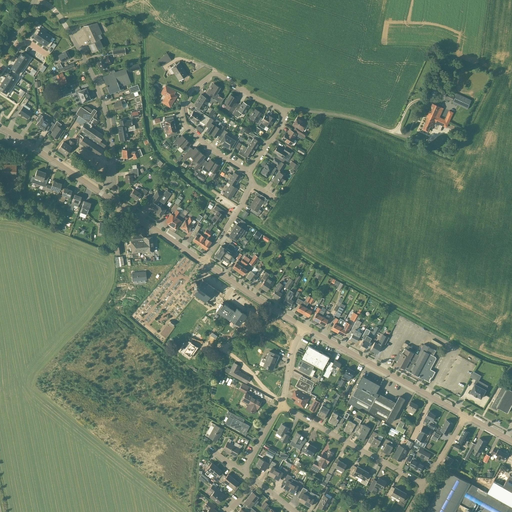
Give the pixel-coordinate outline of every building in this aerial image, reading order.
[(99,26),(97,23),(84,26),(91,43),(99,39),(102,38),(100,35),(102,34),(99,26)] [(33,38),(39,42),(45,33),(39,29),(39,30),(36,28),(33,33),(35,35),(33,38)] [(51,37),(45,33),(39,42),(44,46),(45,45),(47,47),(51,42),(48,40),(51,37)] [(99,39),(91,43),(88,44),(92,52),(103,47),(99,39)] [(125,47),(112,49),(113,57),(126,55),(125,47)] [(20,53),(17,58),(26,64),(31,57),(24,52),(23,55),(20,53)] [(66,52),(59,56),(57,57),(60,63),(62,62),(69,58),(66,52)] [(162,67),(172,61),(167,54),(157,60),(162,67)] [(103,58),(104,59),(97,62),(100,70),(107,66),(107,65),(111,63),(108,56),(105,58),(104,57),(103,58)] [(26,64),(17,58),(14,62),(23,69),(26,64)] [(11,72),(19,77),(18,76),(23,69),(14,62),(10,67),(13,69),(11,72)] [(175,74),(183,69),(179,63),(171,68),(175,74)] [(111,71),(109,75),(104,77),(107,87),(121,82),(122,86),(131,83),(125,69),(115,73),(114,70),(111,71)] [(187,75),(183,69),(175,74),(179,81),(187,75)] [(7,73),(4,78),(14,84),(19,77),(11,72),(12,72),(10,75),(7,73)] [(61,77),(60,74),(52,77),(54,81),(57,80),(59,85),(60,86),(64,84),(64,83),(67,82),(65,76),(61,77)] [(14,84),(4,78),(1,82),(10,89),(14,84)] [(0,92),(5,96),(10,89),(1,82),(0,83),(0,89),(0,92)] [(124,91),(122,86),(121,82),(107,87),(110,93),(118,90),(119,93),(124,91)] [(210,87),(211,88),(209,91),(208,90),(206,93),(212,97),(215,98),(214,99),(217,101),(221,103),(224,98),(223,97),(223,96),(219,94),(219,95),(218,94),(219,92),(218,91),(220,88),(214,84),(213,84),(212,84),(210,87)] [(166,85),(165,86),(161,93),(166,96),(162,102),(170,107),(176,96),(174,95),(176,91),(166,85)] [(131,88),(133,93),(125,96),(133,93),(139,91),(140,91),(138,86),(131,88)] [(81,103),(82,103),(91,100),(86,88),(81,90),(80,89),(75,91),(76,95),(77,94),(81,103)] [(70,89),(61,92),(62,97),(72,94),(70,89)] [(444,98),(452,102),(455,96),(447,93),(444,98)] [(467,109),(472,100),(456,93),(452,102),(467,109)] [(20,105),(23,107),(19,113),(22,116),(22,115),(28,119),(32,113),(23,107),(30,97),(27,94),(25,97),(26,98),(20,105)] [(206,94),(204,97),(201,95),(198,100),(208,106),(206,105),(208,102),(211,104),(213,102),(215,104),(217,101),(214,99),(212,98),(206,94)] [(237,99),(230,95),(225,103),(227,104),(225,107),(232,112),(235,106),(233,105),(237,99)] [(125,100),(121,101),(117,102),(117,103),(113,104),(115,110),(123,108),(122,105),(126,103),(125,100)] [(208,106),(198,100),(194,105),(197,106),(195,109),(197,110),(200,112),(200,111),(204,113),(208,106)] [(244,114),(249,106),(243,102),(239,110),(236,108),(232,114),(238,117),(241,112),(244,114)] [(429,113),(439,118),(443,108),(438,106),(438,105),(436,104),(436,105),(433,104),(429,113)] [(100,120),(96,118),(97,116),(97,115),(96,113),(95,112),(96,111),(94,110),(93,110),(88,107),(87,106),(86,106),(85,106),(84,107),(83,107),(82,108),(81,107),(76,113),(78,114),(77,115),(81,117),(77,122),(83,126),(81,129),(77,135),(82,139),(80,143),(99,156),(103,149),(106,145),(102,143),(100,141),(104,136),(91,127),(93,125),(95,126),(100,120)] [(212,108),(207,115),(211,117),(216,111),(212,108)] [(259,124),(262,118),(258,116),(261,112),(254,108),(249,117),(259,124)] [(197,110),(195,113),(193,112),(189,118),(192,119),(192,120),(192,121),(194,122),(195,122),(195,121),(198,123),(202,117),(203,118),(204,115),(200,112),(197,110)] [(445,120),(449,122),(453,113),(449,111),(445,120)] [(449,122),(445,120),(439,118),(429,113),(426,118),(427,119),(423,129),(428,131),(430,126),(432,127),(435,122),(446,127),(449,122)] [(269,127),(274,119),(266,114),(261,122),(264,124),(263,124),(269,127)] [(47,128),(50,130),(54,124),(40,115),(36,120),(39,122),(37,125),(45,131),(47,128)] [(292,125),(300,130),(298,133),(305,137),(307,134),(302,131),(307,123),(297,117),(292,125)] [(164,119),(165,123),(164,123),(165,127),(166,127),(166,128),(175,126),(173,120),(168,121),(167,118),(164,119)] [(211,134),(216,126),(213,125),(215,121),(210,118),(209,120),(211,122),(206,131),(211,134)] [(120,121),(120,123),(121,126),(118,127),(120,136),(119,136),(120,140),(129,139),(126,127),(133,126),(132,120),(125,121),(125,120),(120,121)] [(61,124),(57,121),(53,126),(56,128),(51,135),(57,139),(63,130),(59,127),(61,124)] [(218,128),(216,126),(211,134),(216,137),(217,135),(223,126),(220,124),(218,128)] [(166,128),(167,129),(166,130),(166,133),(167,133),(168,137),(172,136),(171,133),(176,132),(175,126),(166,128)] [(253,134),(246,129),(244,133),(248,136),(249,135),(253,138),(250,143),(257,147),(260,142),(256,140),(258,137),(253,134)] [(221,141),(219,143),(220,143),(221,144),(222,145),(223,145),(225,146),(230,137),(227,135),(229,133),(226,132),(224,130),(221,134),(222,134),(224,136),(221,141)] [(293,138),(296,134),(290,130),(287,134),(286,133),(282,139),(291,145),(294,139),(293,138)] [(230,137),(225,146),(226,147),(227,148),(228,148),(229,149),(230,149),(233,143),(236,145),(239,140),(241,137),(241,136),(240,135),(238,139),(234,136),(233,139),(230,137)] [(180,146),(186,140),(182,136),(177,141),(175,140),(173,143),(176,145),(177,143),(180,146)] [(70,140),(67,144),(63,142),(58,149),(66,155),(71,147),(74,143),(70,140)] [(186,140),(180,146),(183,149),(182,151),(185,153),(187,151),(186,149),(190,144),(186,140)] [(250,143),(247,148),(254,152),(257,147),(250,143)] [(244,146),(241,151),(240,150),(238,153),(246,158),(247,155),(250,157),(254,152),(247,148),(244,146)] [(285,160),(288,154),(291,150),(285,147),(284,150),(277,146),(273,153),(282,158),(280,161),(283,162),(285,160)] [(193,159),(200,152),(195,148),(191,153),(188,151),(182,157),(185,160),(189,155),(193,159)] [(137,150),(131,150),(130,149),(122,150),(123,158),(131,157),(131,155),(132,155),(133,159),(143,156),(140,149),(137,150)] [(193,159),(191,162),(195,166),(194,168),(197,170),(203,164),(200,161),(205,156),(200,152),(193,159)] [(280,162),(279,161),(274,158),(272,161),(277,165),(276,167),(277,168),(280,162)] [(210,171),(215,163),(210,160),(205,167),(204,166),(202,169),(208,173),(210,171)] [(289,166),(296,169),(298,165),(291,161),(289,166)] [(220,166),(215,163),(210,171),(213,172),(211,175),(215,178),(217,174),(216,173),(220,166)] [(267,163),(266,165),(261,173),(268,177),(269,174),(272,175),(276,168),(267,163)] [(11,182),(11,177),(16,177),(16,165),(2,165),(1,176),(5,177),(4,189),(13,189),(14,182),(11,182)] [(138,168),(132,169),(132,171),(130,171),(131,175),(125,175),(126,182),(132,182),(132,178),(135,178),(135,176),(138,176),(138,168)] [(48,178),(44,176),(45,173),(37,171),(35,177),(41,180),(40,185),(45,187),(48,178)] [(234,172),(232,175),(229,173),(227,175),(238,182),(241,177),(234,172)] [(285,180),(284,179),(285,176),(279,172),(274,181),(280,184),(281,183),(283,184),(284,183),(285,181),(285,180)] [(238,182),(227,175),(226,178),(229,180),(227,183),(230,184),(235,187),(238,182)] [(53,181),(52,186),(47,184),(44,192),(48,193),(48,192),(50,192),(52,189),(59,191),(61,184),(53,181)] [(230,184),(228,187),(225,185),(224,187),(234,194),(237,188),(235,187),(230,184)] [(234,194),(224,187),(223,188),(222,189),(225,192),(224,194),(231,199),(234,194)] [(62,195),(63,195),(62,196),(59,194),(58,200),(59,201),(58,202),(61,204),(62,202),(64,203),(65,199),(69,200),(70,197),(72,191),(65,188),(62,195)] [(141,188),(138,192),(134,189),(130,195),(137,200),(140,195),(144,197),(148,191),(144,189),(143,190),(141,188)] [(154,213),(155,213),(160,217),(165,209),(162,207),(163,204),(163,205),(169,196),(164,193),(163,194),(157,190),(149,203),(154,206),(152,209),(155,211),(154,213)] [(73,201),(71,204),(69,203),(67,208),(72,210),(75,202),(79,203),(81,197),(75,195),(73,201)] [(178,205),(183,197),(179,195),(178,198),(177,198),(174,202),(178,205)] [(256,196),(253,202),(261,206),(262,204),(265,205),(268,200),(265,198),(264,201),(256,196)] [(84,201),(82,207),(80,212),(83,213),(87,214),(88,210),(90,204),(84,201)] [(261,206),(253,202),(249,207),(252,209),(250,211),(258,216),(261,211),(259,209),(261,206)] [(179,206),(176,210),(173,215),(171,214),(166,222),(167,223),(176,229),(182,221),(185,216),(181,213),(183,209),(179,206)] [(213,209),(218,212),(212,220),(218,224),(224,215),(223,215),(225,212),(216,206),(213,209)] [(191,224),(193,221),(189,218),(187,222),(185,221),(180,228),(188,233),(193,226),(191,224)] [(232,229),(240,234),(244,230),(245,231),(247,228),(239,223),(238,225),(236,224),(235,226),(234,225),(232,229)] [(143,228),(129,230),(131,241),(132,253),(133,257),(138,257),(138,252),(146,252),(154,251),(152,237),(145,238),(143,228)] [(207,229),(204,233),(206,235),(199,245),(206,250),(208,247),(209,247),(212,242),(207,239),(211,233),(207,229)] [(240,234),(232,229),(230,232),(231,232),(229,234),(231,235),(229,238),(235,241),(236,239),(237,239),(240,234)] [(206,235),(204,233),(202,236),(198,233),(197,233),(193,241),(199,245),(206,235)] [(114,255),(122,254),(119,235),(112,236),(114,255)] [(221,246),(219,249),(214,255),(220,259),(221,259),(223,260),(224,260),(229,263),(236,254),(232,251),(235,247),(230,243),(226,249),(221,246)] [(255,255),(249,263),(252,266),(256,261),(258,259),(258,257),(255,255)] [(115,267),(123,266),(123,256),(115,256),(115,267)] [(245,256),(239,264),(236,262),(232,268),(238,271),(247,257),(245,256)] [(250,259),(247,257),(238,271),(243,275),(247,270),(244,268),(250,259)] [(257,277),(262,269),(260,267),(255,274),(251,271),(247,278),(252,282),(256,276),(257,277)] [(265,280),(264,281),(260,287),(266,291),(270,286),(271,287),(273,283),(266,279),(269,274),(266,272),(262,278),(265,280)] [(289,289),(296,277),(293,275),(291,279),(289,278),(284,286),(289,289)] [(217,309),(221,305),(223,302),(222,298),(224,295),(222,293),(203,280),(203,279),(202,279),(202,280),(199,285),(196,283),(193,286),(197,288),(193,293),(213,307),(217,309)] [(273,291),(274,292),(272,295),(275,297),(275,298),(277,299),(278,299),(282,294),(279,292),(283,285),(279,282),(273,291)] [(290,290),(286,297),(283,302),(290,306),(293,301),(290,299),(294,292),(290,290)] [(298,303),(300,304),(297,310),(302,313),(306,308),(303,306),(305,301),(301,299),(298,303)] [(221,305),(217,309),(216,311),(229,320),(230,319),(235,311),(224,304),(223,306),(221,305)] [(306,308),(302,313),(308,317),(313,308),(311,307),(309,310),(306,308)] [(314,313),(316,313),(313,320),(319,323),(322,317),(324,312),(321,311),(322,309),(317,307),(314,313)] [(236,309),(235,311),(230,319),(239,325),(246,315),(236,309)] [(355,322),(358,315),(353,312),(349,319),(355,322)] [(325,318),(322,317),(319,323),(325,326),(328,320),(329,321),(332,316),(328,313),(325,318)] [(270,325),(276,329),(282,321),(275,317),(270,325)] [(333,323),(334,324),(331,329),(337,332),(341,325),(338,323),(340,320),(335,318),(333,323)] [(288,325),(282,321),(276,329),(282,333),(288,325)] [(341,325),(337,332),(343,336),(346,330),(348,331),(351,325),(346,322),(344,326),(341,325)] [(350,332),(353,333),(349,339),(356,342),(359,336),(360,334),(354,331),(357,326),(356,326),(357,325),(354,323),(353,325),(354,325),(350,332)] [(288,324),(282,333),(282,334),(288,338),(294,328),(288,324)] [(382,334),(379,341),(377,344),(374,342),(370,350),(377,354),(381,345),(384,346),(388,338),(382,334)] [(369,342),(371,338),(365,335),(360,345),(366,348),(370,342),(369,342)] [(189,343),(183,352),(188,356),(195,347),(189,343)] [(408,345),(406,348),(405,348),(396,364),(410,371),(409,371),(420,377),(424,379),(423,380),(425,381),(425,380),(430,382),(435,372),(430,369),(436,357),(433,356),(436,350),(424,344),(418,355),(411,351),(412,347),(408,345)] [(309,346),(306,352),(303,358),(325,370),(329,362),(327,361),(329,357),(309,346)] [(229,352),(236,360),(242,355),(235,347),(229,352)] [(224,356),(231,364),(236,360),(229,351),(224,356)] [(276,360),(279,355),(269,351),(263,366),(267,368),(268,366),(273,368),(276,360)] [(224,356),(218,361),(225,369),(231,364),(224,356)] [(309,375),(314,367),(301,359),(298,365),(301,366),(299,370),(309,375)] [(335,360),(332,366),(330,370),(333,372),(335,368),(338,370),(341,364),(335,360)] [(348,367),(345,373),(344,375),(347,377),(348,374),(352,377),(355,371),(348,367)] [(258,379),(268,384),(271,379),(265,375),(267,372),(263,370),(258,368),(256,372),(261,375),(258,379)] [(485,390),(482,388),(479,386),(475,384),(474,384),(479,375),(474,372),(471,377),(476,380),(474,384),(475,384),(470,392),(471,392),(474,394),(474,395),(477,396),(481,398),(485,390),(486,390),(485,390)] [(311,380),(319,384),(320,382),(319,382),(322,376),(319,375),(317,378),(313,376),(311,380)] [(367,410),(376,392),(380,385),(363,376),(348,403),(359,409),(363,408),(367,410)] [(313,387),(312,386),(314,383),(308,379),(306,382),(299,379),(296,386),(307,392),(310,393),(313,387)] [(262,388),(268,391),(271,386),(261,381),(259,384),(254,382),(251,387),(260,392),(262,388)] [(239,390),(245,393),(249,386),(242,383),(239,390)] [(508,413),(511,404),(511,390),(507,388),(502,385),(490,407),(497,411),(499,408),(508,413)] [(304,407),(308,399),(296,392),(294,396),(298,398),(295,403),(304,407)] [(376,392),(367,410),(390,423),(393,422),(405,400),(399,397),(396,403),(376,392)] [(257,409),(261,401),(246,393),(242,401),(248,404),(246,409),(254,413),(256,409),(257,409)] [(411,402),(408,407),(405,411),(409,413),(410,412),(413,414),(415,411),(418,405),(411,402)] [(324,403),(320,410),(317,415),(324,419),(327,414),(330,409),(326,407),(327,405),(324,403)] [(429,411),(426,417),(423,421),(427,423),(429,419),(433,421),(436,415),(429,411)] [(344,419),(338,415),(334,412),(328,421),(336,425),(337,422),(341,424),(344,419)] [(249,426),(243,423),(244,420),(231,413),(226,423),(230,425),(245,433),(249,426)] [(356,417),(353,422),(349,420),(344,430),(350,434),(352,430),(355,432),(356,429),(356,430),(360,424),(362,420),(356,417)] [(401,418),(396,429),(403,433),(406,429),(402,428),(406,421),(401,418)] [(446,420),(441,428),(439,427),(436,432),(434,431),(432,435),(439,438),(443,431),(448,434),(453,424),(446,420)] [(223,429),(215,425),(212,423),(211,423),(210,424),(211,425),(214,427),(212,431),(219,435),(223,429)] [(290,435),(286,433),(289,428),(282,424),(277,433),(282,435),(279,440),(285,443),(290,435)] [(360,424),(356,430),(357,430),(355,435),(358,437),(358,438),(363,441),(370,428),(364,424),(363,425),(361,424),(360,424)] [(419,432),(416,439),(414,442),(424,448),(424,447),(426,447),(428,443),(424,442),(427,437),(430,431),(423,427),(419,432)] [(469,437),(470,433),(464,430),(460,437),(462,438),(459,442),(463,444),(465,440),(467,441),(469,437)] [(212,431),(210,435),(207,433),(205,435),(216,441),(219,435),(212,431)] [(381,441),(377,439),(380,434),(374,431),(369,439),(373,441),(370,444),(377,448),(381,441)] [(303,443),(301,442),(304,436),(297,432),(292,440),(298,443),(295,447),(300,450),(303,443)] [(393,447),(391,446),(393,442),(386,438),(382,445),(385,446),(382,451),(389,454),(393,447)] [(474,448),(475,449),(473,454),(477,456),(479,451),(481,452),(486,442),(479,438),(474,448)] [(229,439),(227,442),(223,450),(229,453),(233,445),(229,443),(231,440),(229,439)] [(412,449),(415,443),(408,440),(406,445),(412,449)] [(233,445),(229,453),(235,457),(239,449),(241,446),(235,442),(233,445)] [(309,444),(308,446),(305,444),(302,451),(306,454),(307,452),(312,455),(316,448),(309,444)] [(405,455),(408,450),(400,445),(393,457),(401,461),(405,455)] [(267,450),(275,454),(277,450),(270,446),(267,450)] [(427,460),(430,455),(422,451),(424,449),(421,447),(417,455),(427,460)] [(504,460),(507,455),(498,450),(497,451),(494,449),(492,452),(495,454),(498,456),(497,457),(502,460),(503,461),(504,460)] [(320,459),(319,462),(316,460),(311,469),(317,473),(321,466),(325,468),(331,456),(333,453),(329,450),(327,454),(324,452),(320,459)] [(409,455),(406,459),(411,462),(410,463),(412,465),(411,467),(421,472),(424,465),(415,460),(416,458),(409,455)] [(269,457),(267,462),(260,458),(256,465),(263,469),(263,468),(266,470),(272,459),(269,457)] [(269,467),(272,468),(268,474),(274,477),(278,470),(274,467),(276,463),(272,461),(269,467)] [(339,461),(337,463),(334,462),(329,472),(332,474),(335,467),(343,471),(347,465),(339,461)] [(211,473),(216,467),(212,463),(209,466),(206,464),(203,467),(211,473)] [(358,466),(357,467),(354,465),(350,474),(355,477),(356,475),(359,477),(363,469),(358,466)] [(216,467),(211,473),(214,475),(212,477),(213,478),(216,481),(218,481),(219,480),(223,474),(220,472),(221,471),(216,467)] [(281,472),(278,470),(274,477),(279,480),(282,474),(285,475),(288,470),(284,467),(281,472)] [(363,469),(359,477),(362,479),(360,482),(366,485),(370,478),(367,476),(369,473),(363,469)] [(426,511),(511,511),(511,472),(511,475),(500,469),(492,484),(485,481),(480,489),(470,483),(448,471),(426,511)] [(327,483),(328,481),(331,476),(329,474),(327,473),(323,481),(327,483)] [(226,477),(223,474),(219,480),(223,484),(224,484),(225,482),(228,484),(228,485),(233,478),(228,474),(226,477)] [(284,480),(287,481),(284,487),(289,490),(295,480),(291,478),(292,476),(288,474),(284,480)] [(228,485),(228,484),(226,487),(231,491),(231,490),(234,493),(239,487),(236,485),(238,482),(233,478),(228,485)] [(379,478),(377,481),(374,479),(368,489),(375,494),(378,489),(381,490),(382,490),(383,489),(386,482),(379,478)] [(299,481),(295,480),(289,490),(294,493),(298,487),(301,488),(304,483),(299,480),(299,481)] [(225,495),(213,485),(209,490),(213,493),(210,496),(218,503),(225,495)] [(309,496),(305,494),(307,490),(303,487),(298,497),(300,499),(299,501),(305,504),(309,496)] [(395,487),(394,490),(391,488),(387,494),(390,496),(391,495),(397,498),(401,490),(395,487)] [(407,494),(401,490),(397,498),(400,499),(398,504),(403,507),(409,496),(406,495),(407,494)] [(259,501),(256,500),(258,497),(252,492),(248,497),(257,504),(259,501)] [(309,496),(305,504),(310,507),(313,500),(316,502),(319,496),(311,492),(309,496)] [(332,497),(331,499),(325,495),(319,506),(325,509),(329,503),(332,504),(335,498),(332,497)] [(244,502),(245,503),(243,505),(251,511),(256,511),(250,507),(252,504),(255,506),(257,504),(248,497),(244,502)] [(208,510),(206,511),(204,511),(203,511),(201,511),(216,511),(213,509),(216,506),(209,501),(204,507),(208,510)]
